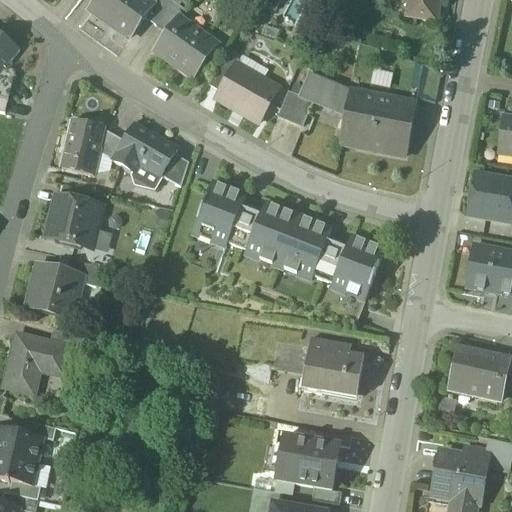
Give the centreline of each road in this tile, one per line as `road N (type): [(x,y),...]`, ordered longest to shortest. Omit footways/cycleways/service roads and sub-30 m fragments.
road 1 (residential): [(61,41),(271,180),(435,227)]
road 2 (residential): [(0,260),(61,41)]
road 3 (residential): [(384,511),(421,321)]
road 4 (residential): [(435,227),(469,84)]
